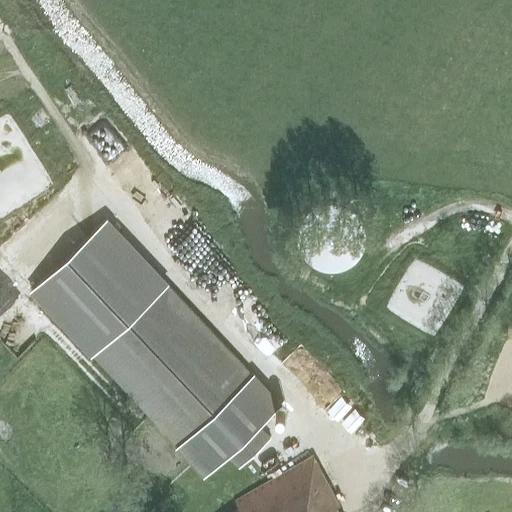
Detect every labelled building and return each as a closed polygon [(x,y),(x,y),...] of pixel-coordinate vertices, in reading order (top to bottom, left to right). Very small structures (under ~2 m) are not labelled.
[(366,237),(366,235),(366,232),(365,229),(364,225),(363,222),(361,219),(359,216),(357,214),(354,211),(352,209),(349,208),(346,206),(343,205),(339,204),(336,203),(332,203),(329,203),(326,204),(322,204),(319,206),(316,207),(313,209),(310,211),(308,213),(305,216),(303,219),(302,222),(300,225),(299,228),(298,231),(298,235),(298,238),(298,242),(299,245),(300,248),(301,251),(303,255),(304,257),(306,260),(309,263),(312,265),(314,267),(321,270),(324,271),(327,271),(331,271),(334,271),(338,271),(341,270),(344,269),(347,268),(350,266),(353,264),(356,262),(358,260),(360,257),(362,254),(364,251),(365,247),(366,244),(366,241),(366,237)] [(259,425),(281,405),(106,219),(32,289),(179,445),(206,475),(228,454),(240,466),(270,437),(259,425)] [(420,375),(409,391),(417,397),(428,380),(420,375)] [(342,396),(328,411),(338,421),(352,406),(342,396)] [(355,409),(341,424),(351,433),(365,418),(355,409)] [(340,511),(337,507),(340,505),(313,455),(218,511),(340,511)]
